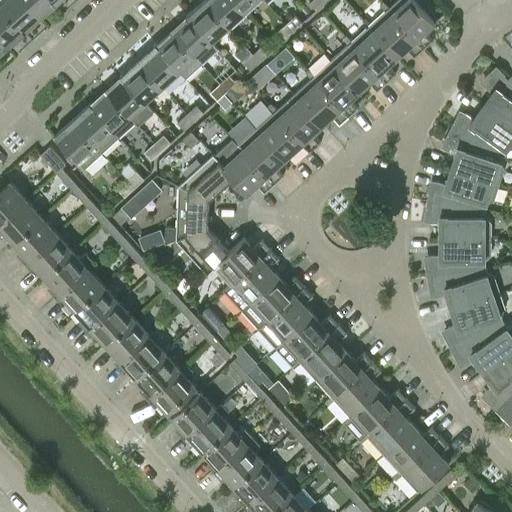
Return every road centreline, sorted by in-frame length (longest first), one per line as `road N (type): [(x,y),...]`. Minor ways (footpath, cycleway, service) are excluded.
road 1 (residential): [(489,25),(286,214),(503,450)]
road 2 (unknown): [(461,56),(433,105),(403,214),(407,307),(426,370)]
road 3 (residential): [(197,511),(0,294)]
road 4 (residential): [(0,121),(34,77),(119,0)]
